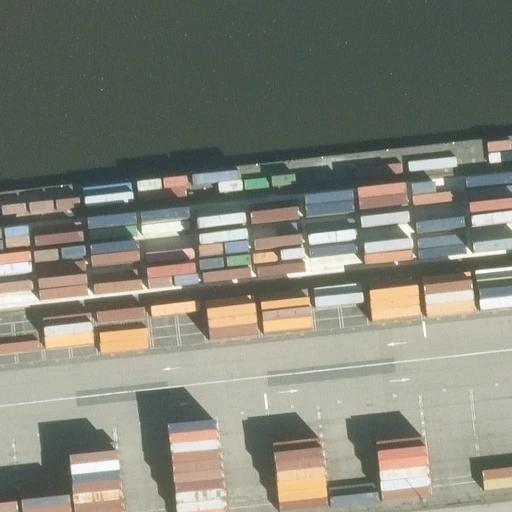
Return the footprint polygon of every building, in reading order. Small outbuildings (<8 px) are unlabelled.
[(472,272),(423,274),(424,304),(473,302),(472,272)] [(265,323),(312,321),(311,299),(264,301),(265,323)] [(210,330),(259,322),(256,303),(207,310),(210,330)] [(102,321),(103,340),(150,338),(149,319),(102,321)] [(41,328),(0,328),(0,362),(42,361),(41,328)] [(483,482),(511,478),(511,449),(480,453),(477,422),(426,428),(423,398),(373,404),(379,462),(327,468),(320,409),(271,414),(277,464),(224,470),(220,427),(169,433),(171,445),(119,451),(117,431),(67,437),(73,491),(75,491),(77,511),(283,511),(484,489),(483,482)] [(0,511),(18,511),(17,482),(0,483),(0,511)]
